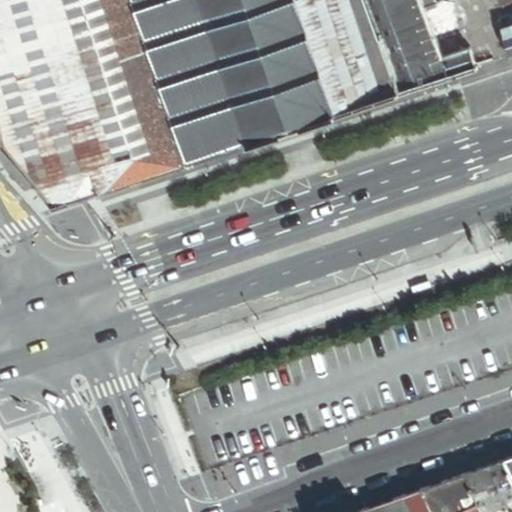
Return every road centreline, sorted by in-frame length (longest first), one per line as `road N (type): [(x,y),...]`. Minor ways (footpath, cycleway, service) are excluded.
road 1 (primary): [(511,138),(34,295)]
road 2 (primary): [(59,344),(511,199)]
road 3 (unclassified): [(226,511),(511,411)]
road 4 (tertiary): [(59,344),(143,511)]
